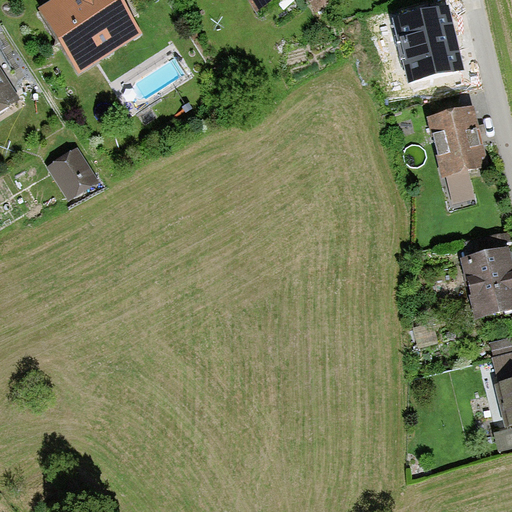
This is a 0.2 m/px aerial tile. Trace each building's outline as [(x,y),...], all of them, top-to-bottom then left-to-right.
[(56,0),(33,15),(72,74),(137,32),(115,0),(56,0)] [(245,0),(255,15),(277,0),(245,0)] [(0,108),(12,100),(0,83),(0,108)] [(473,112),(427,124),(443,183),(488,171),(473,112)] [(75,149),(45,167),(64,198),(95,180),(75,149)] [(511,261),(510,251),(464,260),(476,320),(511,312),(511,261)] [(511,354),(490,359),(504,427),(511,425),(511,354)]
